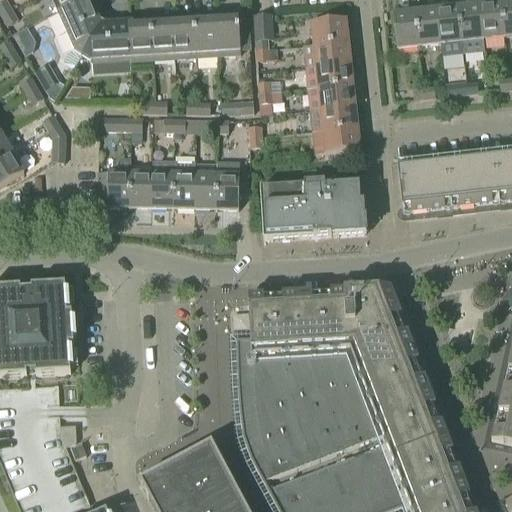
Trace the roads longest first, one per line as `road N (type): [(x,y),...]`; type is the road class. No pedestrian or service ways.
road 1 (residential): [(511,237),(370,266),(225,275),(125,256)]
road 2 (residential): [(136,511),(122,448),(131,382),(125,256)]
road 3 (residential): [(125,256),(0,257)]
